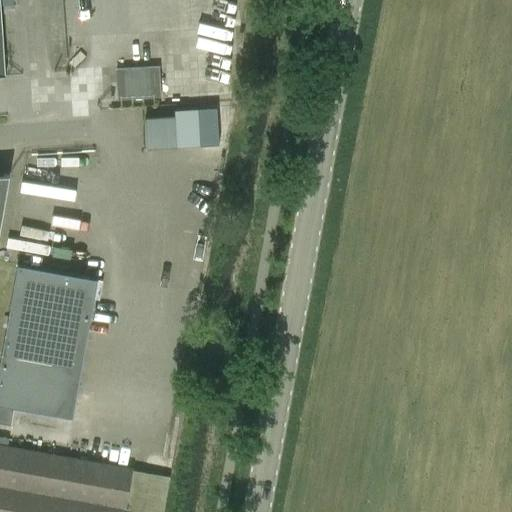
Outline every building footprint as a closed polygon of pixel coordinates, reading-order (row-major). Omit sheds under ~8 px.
[(161,97),(159,67),(116,69),(118,99),(161,97)] [(150,145),(208,143),(207,106),(182,107),(183,115),(149,116),(150,145)] [(0,229),(10,175),(0,175),(0,229)] [(18,265),(0,367),(0,421),(11,424),(14,407),(73,418),(98,280),(18,265)] [(163,511),(170,476),(133,470),(134,468),(0,444),(0,511),(125,511),(126,509),(139,511),(163,511)]
